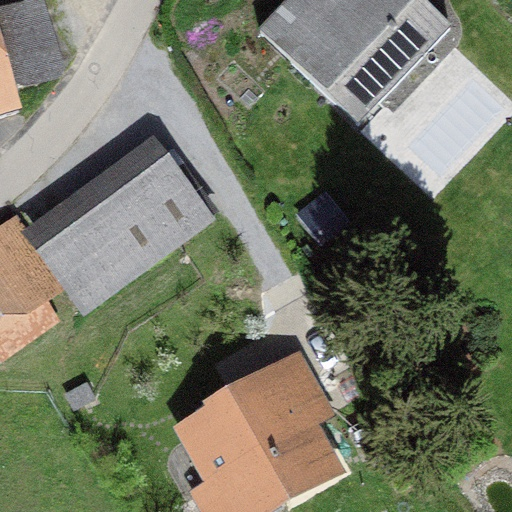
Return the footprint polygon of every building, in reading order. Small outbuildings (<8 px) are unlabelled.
[(0,115),(19,110),(15,94),(66,80),(43,0),(37,0),(0,10),(0,115)] [(450,27),(421,0),(293,0),(259,37),(356,128),(450,27)] [(216,227),(155,140),(25,231),(16,219),(0,230),(0,366),(61,323),(49,305),(64,295),(82,321),(216,227)] [(349,228),(327,195),(296,215),(318,248),(349,228)] [(198,511),(285,511),(345,478),(317,429),(335,419),(299,356),(202,411),(204,415),(173,432),(203,486),(188,494),(198,511)]
